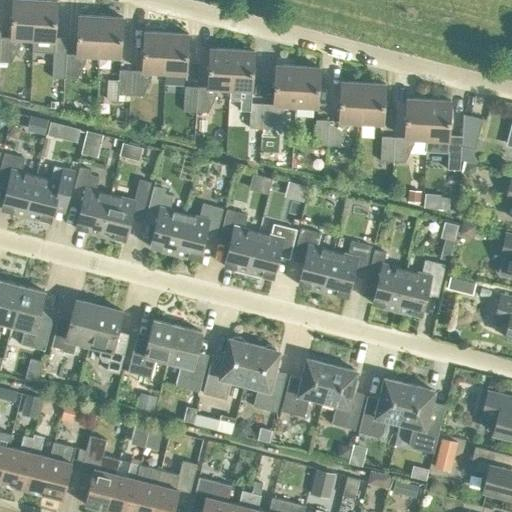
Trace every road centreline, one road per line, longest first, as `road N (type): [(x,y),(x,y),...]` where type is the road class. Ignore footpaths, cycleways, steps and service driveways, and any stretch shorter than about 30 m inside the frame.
road 1 (residential): [(511,366),(0,240)]
road 2 (residential): [(152,0),(511,92)]
